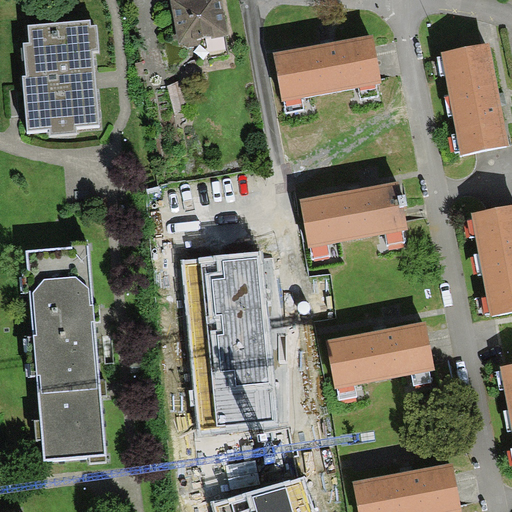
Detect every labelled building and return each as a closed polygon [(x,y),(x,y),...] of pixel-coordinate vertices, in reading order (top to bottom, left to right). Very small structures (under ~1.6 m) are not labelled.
[(175,0),(181,37),(207,51),(235,46),(227,0),(175,0)] [(91,26),(28,31),(30,48),(23,49),(26,83),(23,83),(27,137),(49,135),(50,142),(78,139),(77,133),(100,131),(94,58),(100,57),(98,31),(91,32),(91,26)] [(373,32),(274,53),(284,98),(382,79),(373,32)] [(442,53),(461,154),(510,144),(491,44),(442,53)] [(400,177),(301,197),(311,243),(409,223),(400,177)] [(511,205),(470,213),(488,317),(511,312),(511,205)] [(89,247),(27,252),(29,277),(19,278),(20,295),(30,295),(34,338),(25,339),(26,356),(36,355),(37,363),(26,364),(28,380),(37,379),(40,423),(35,423),(37,444),(43,444),(44,462),(90,458),(91,467),(108,466),(103,399),(109,399),(107,380),(101,381),(97,324),(102,324),(101,306),(93,306),(89,247)] [(256,260),(186,267),(203,425),(272,418),(256,260)] [(423,329),(332,346),(340,388),(431,371),(423,329)] [(511,365),(500,369),(511,428),(511,365)] [(457,459),(358,479),(365,511),(433,511),(466,505),(457,459)] [(307,511),(300,484),(222,508),(223,511),(307,511)]
